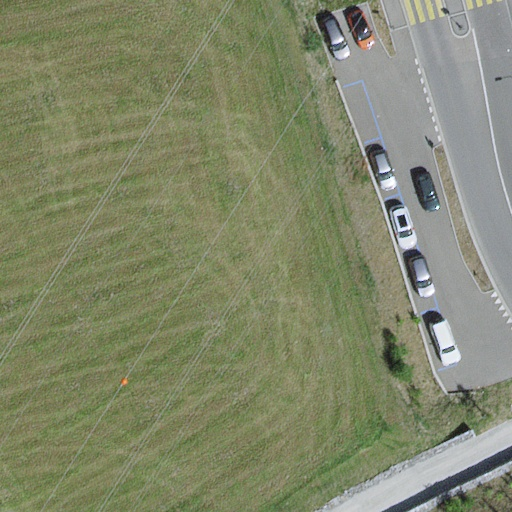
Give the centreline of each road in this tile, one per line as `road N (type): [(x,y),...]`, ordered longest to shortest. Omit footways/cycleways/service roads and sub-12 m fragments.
road 1 (track): [(511,436),(370,511)]
road 2 (unclassified): [(511,207),(467,60)]
